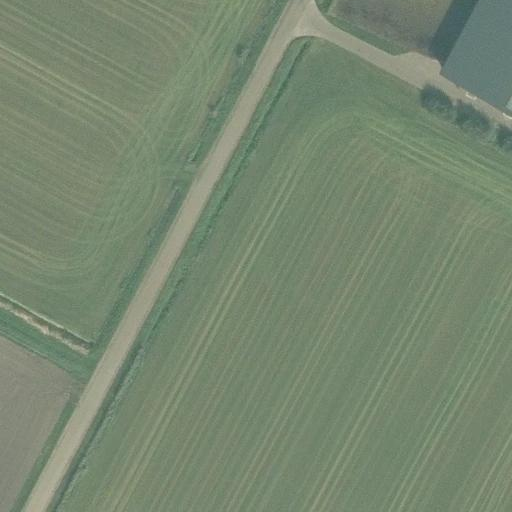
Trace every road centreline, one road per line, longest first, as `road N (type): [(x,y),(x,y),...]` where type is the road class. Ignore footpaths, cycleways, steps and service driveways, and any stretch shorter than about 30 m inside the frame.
road 1 (unclassified): [(34,511),(302,0)]
road 2 (track): [(107,371),(0,313)]
